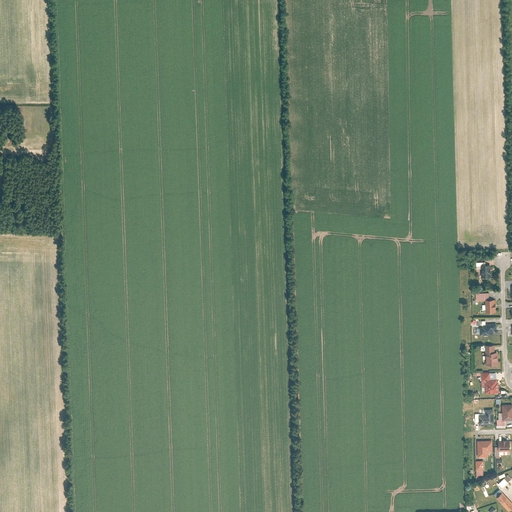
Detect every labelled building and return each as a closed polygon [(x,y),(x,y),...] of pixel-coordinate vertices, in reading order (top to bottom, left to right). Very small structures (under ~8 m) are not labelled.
[(482,277),(492,277),(492,264),(486,264),(482,264),(482,268),(482,277)] [(486,299),(487,312),(496,312),(496,299),(490,299),(486,299)] [(481,333),(495,333),(494,328),(498,328),(498,323),(487,323),(487,324),(484,324),(484,325),(484,327),(481,327),(481,333)] [(487,352),(487,364),(499,364),(498,351),(496,351),(487,352)] [(486,382),(486,393),(500,393),(500,382),(499,382),(499,378),(491,378),(491,372),(482,372),(482,380),(487,380),(487,382),(486,382)] [(503,419),(503,420),(506,420),(511,419),(511,403),(503,404),(503,419)] [(480,425),(495,424),(495,409),(486,409),(486,414),(480,414),(480,425)] [(479,440),(479,456),(489,456),(489,450),(493,450),(493,440),(479,440)] [(500,446),(500,450),(511,450),(511,440),(500,440),(500,446)] [(499,484),(503,488),(511,478),(511,477),(509,474),(499,484)] [(496,497),(502,492),(499,489),(494,495),(496,497)] [(497,497),(510,510),(511,508),(511,500),(503,491),(497,497)]
